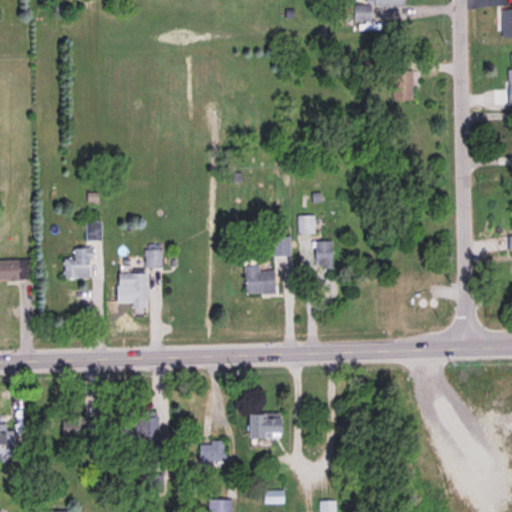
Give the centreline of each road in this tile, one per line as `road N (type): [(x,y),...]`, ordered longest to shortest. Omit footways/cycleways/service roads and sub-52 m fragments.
road 1 (tertiary): [(0,359),(511,344)]
road 2 (residential): [(462,0),(471,345)]
